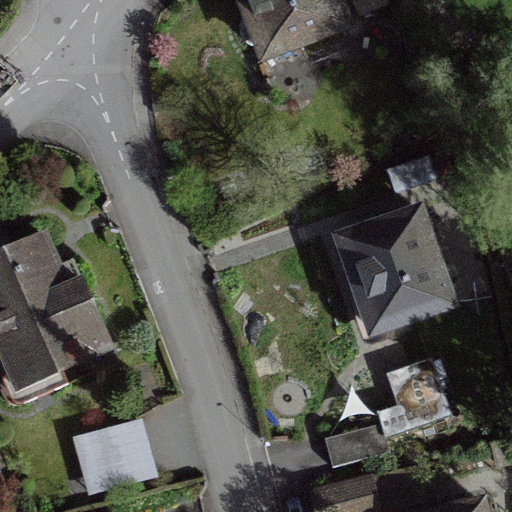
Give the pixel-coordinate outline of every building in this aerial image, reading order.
[(363,41),(347,0),(248,0),(276,74),(363,41)] [(450,319),(415,217),(331,246),(366,347),(450,319)] [(57,251),(0,275),(0,323),(35,404),(131,363),(100,292),(78,302),(57,251)] [(398,411),(374,419),(383,443),(443,422),(424,367),(387,380),(398,411)] [(146,433),(82,449),(97,509),(161,493),(146,433)] [(370,511),(363,481),(307,494),(311,511),(370,511)] [(486,511),(484,501),(442,511),(486,511)]
